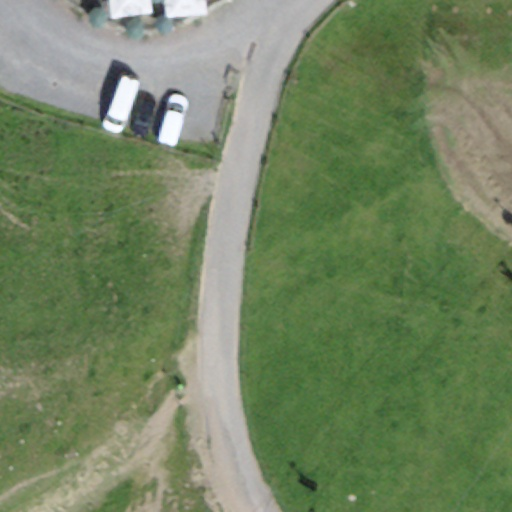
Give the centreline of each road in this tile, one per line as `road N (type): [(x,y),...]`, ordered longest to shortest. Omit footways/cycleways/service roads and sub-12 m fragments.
road 1 (track): [(258,94),(102,53),(12,0)]
road 2 (track): [(223,339),(224,435),(252,511)]
